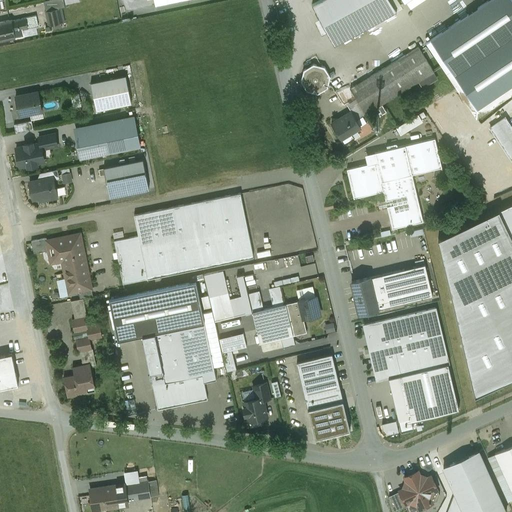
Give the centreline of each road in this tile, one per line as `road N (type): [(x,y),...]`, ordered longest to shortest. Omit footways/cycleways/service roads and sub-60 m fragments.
road 1 (residential): [(375,460),(266,0)]
road 2 (residential): [(375,460),(326,460),(54,420)]
road 3 (residential): [(54,420),(0,158)]
road 4 (residential): [(511,407),(403,456),(375,460)]
